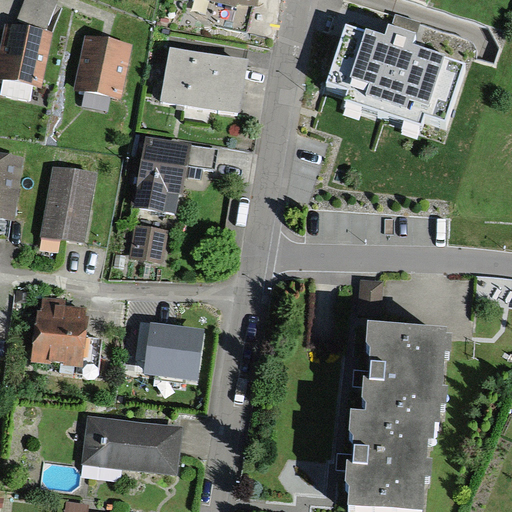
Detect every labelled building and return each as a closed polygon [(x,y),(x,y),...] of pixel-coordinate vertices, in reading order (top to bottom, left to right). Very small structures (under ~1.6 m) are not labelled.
[(44,29),(54,1),(52,0),(24,0),(17,19),(44,29)] [(208,0),(255,11),(257,0),(208,0)] [(53,33),(7,24),(0,60),(0,79),(43,87),(53,33)] [(446,128),(466,71),(412,52),(416,41),(389,31),(385,42),(348,29),(326,90),(347,98),(345,106),(419,132),(424,120),(446,128)] [(129,44),(88,36),(78,88),(120,96),(129,44)] [(247,64),(171,50),(162,103),(238,116),(247,64)] [(191,146),(146,138),(134,207),(175,213),(178,193),(182,194),(185,176),(200,178),(201,168),(214,170),(217,152),(191,148),(191,146)] [(21,156),(0,152),(0,217),(11,218),(21,156)] [(96,171),(52,165),(42,235),(86,241),(96,171)] [(448,243),(474,243),(475,223),(449,223),(448,243)] [(169,230),(137,225),(131,260),(163,266),(169,230)] [(376,287),(361,287),(361,315),(376,315),(376,287)] [(37,371),(97,379),(102,339),(87,337),(90,316),(86,316),(87,307),(67,305),(68,298),(42,295),(40,309),(36,308),(30,363),(38,364),(37,371)] [(205,329),(152,320),(143,376),(197,384),(205,329)] [(443,346),(444,338),(364,335),(362,422),(351,422),(350,474),(345,474),(344,511),(422,511),(423,489),(430,489),(430,471),(425,470),(426,452),(432,452),(433,435),(437,435),(438,416),(444,417),(445,398),(441,398),(442,365),(449,365),(450,346),(443,346)] [(89,415),(83,464),(174,475),(180,426),(89,415)] [(87,511),(89,503),(66,500),(63,511),(87,511)]
